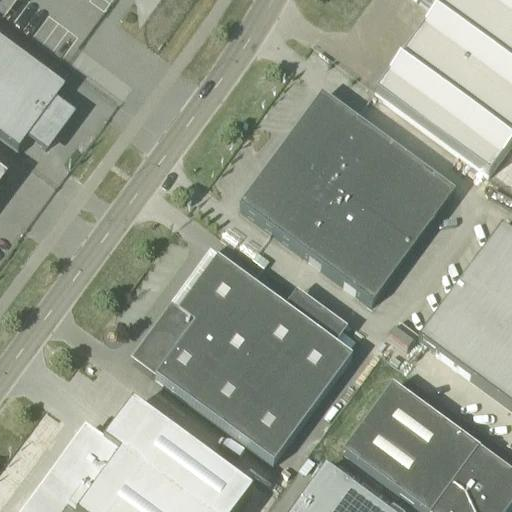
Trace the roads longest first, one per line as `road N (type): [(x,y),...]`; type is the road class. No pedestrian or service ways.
road 1 (unknown): [(266,8),(473,182),(476,201),(400,321),(381,323),(165,152)]
road 2 (tertiary): [(0,382),(271,0)]
